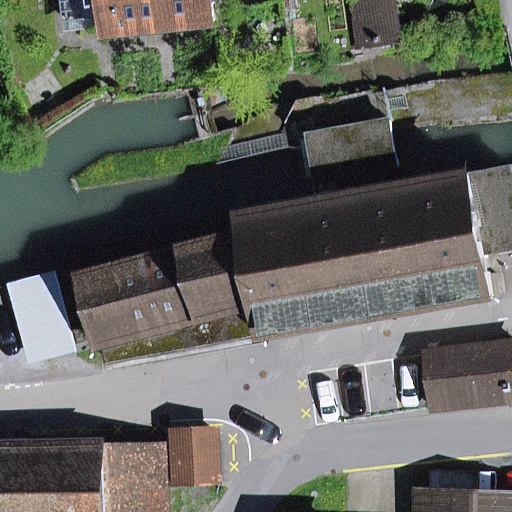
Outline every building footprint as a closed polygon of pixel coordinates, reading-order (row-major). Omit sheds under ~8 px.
[(213,0),(66,0),(69,23),(109,18),(107,0),(161,0),(165,29),(216,24),(213,0)] [(107,0),(109,18),(111,35),(139,32),(135,0),(107,0)] [(135,0),(139,32),(165,29),(161,0),(135,0)] [(352,0),(360,49),(400,43),(394,0),(352,0)] [(368,173),(401,167),(397,145),(394,131),(392,122),(317,136),(319,145),(321,159),(325,181),(343,178),(368,173)] [(511,168),(372,193),(345,198),(245,216),(248,235),(85,278),(103,348),(261,307),(266,338),(496,297),(489,255),(511,250),(511,168)] [(343,178),(345,198),(372,193),(368,173),(343,178)] [(74,270),(28,276),(38,350),(84,344),(74,270)] [(511,344),(429,354),(435,409),(511,400),(511,344)] [(177,436),(179,486),(220,484),(218,434),(177,436)] [(0,511),(170,511),(169,445),(0,449),(0,511)] [(511,511),(511,494),(419,491),(418,511),(511,511)]
